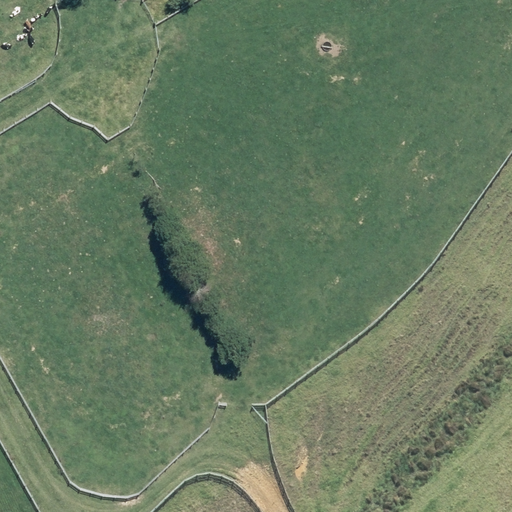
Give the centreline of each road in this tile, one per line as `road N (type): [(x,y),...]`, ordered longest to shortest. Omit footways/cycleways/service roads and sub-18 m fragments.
road 1 (unknown): [(0,106),(173,1)]
road 2 (unknown): [(136,511),(207,455),(254,478),(276,511)]
road 3 (unknown): [(0,368),(82,511)]
